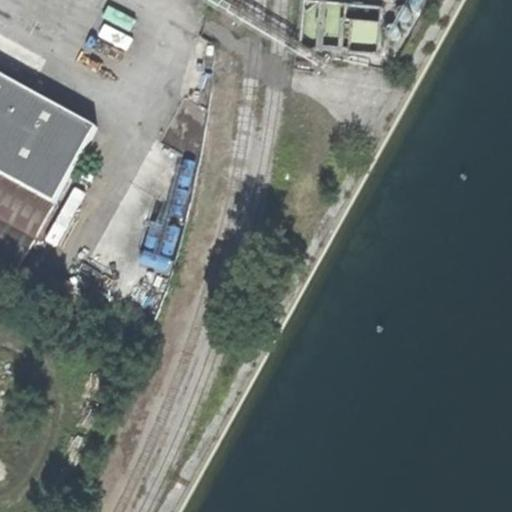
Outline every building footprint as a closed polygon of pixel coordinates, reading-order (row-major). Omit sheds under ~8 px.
[(422,0),(409,0),(407,4),(417,10),(422,0)] [(302,53),(379,56),(381,10),(304,7),(302,53)] [(409,13),(403,12),(398,15),(398,21),(402,25),(409,25),(412,18),(409,13)] [(399,30),(393,29),(388,33),(388,39),(392,43),(399,42),(402,36),(399,30)] [(0,173),(58,204),(98,129),(0,76),(0,173)] [(0,273),(16,282),(58,204),(0,173),(0,273)]
